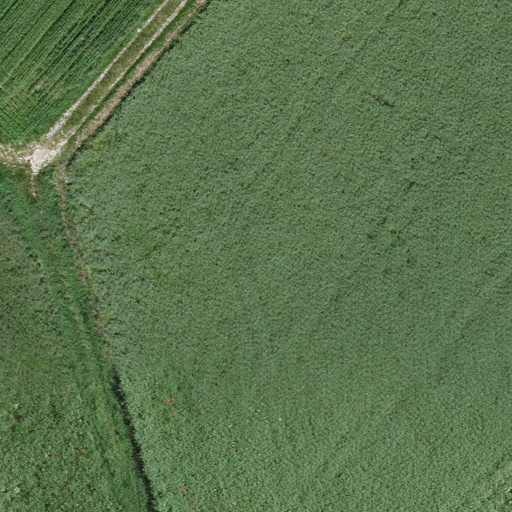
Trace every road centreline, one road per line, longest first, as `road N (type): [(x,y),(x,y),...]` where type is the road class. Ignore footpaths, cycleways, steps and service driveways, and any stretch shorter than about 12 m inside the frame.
road 1 (track): [(40,198),(141,511)]
road 2 (track): [(189,0),(59,149),(40,198)]
